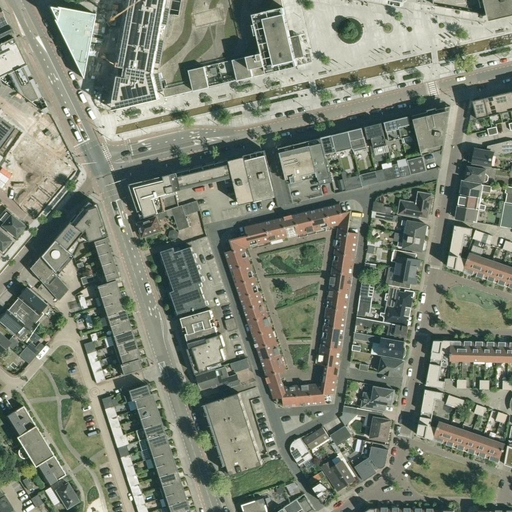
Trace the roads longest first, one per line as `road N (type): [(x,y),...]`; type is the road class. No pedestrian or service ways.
road 1 (residential): [(281,442),(215,231),(371,191)]
road 2 (residential): [(375,488),(399,461),(451,171)]
road 3 (residential): [(371,191),(338,408),(281,442)]
road 4 (unclassified): [(211,140),(460,82)]
road 5 (secondary): [(165,371),(102,173)]
road 6 (secondary): [(102,173),(16,0)]
road 7 (unclassified): [(102,173),(0,286)]
road 8 (secondary): [(213,511),(165,371)]
road 9 (residential): [(504,502),(400,500),(375,488)]
road 10 (residential): [(93,395),(130,511)]
